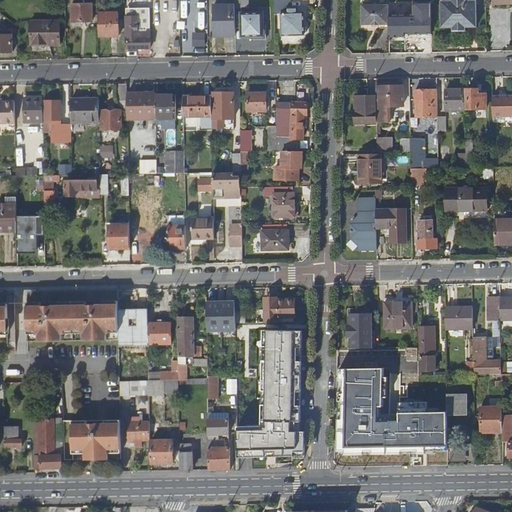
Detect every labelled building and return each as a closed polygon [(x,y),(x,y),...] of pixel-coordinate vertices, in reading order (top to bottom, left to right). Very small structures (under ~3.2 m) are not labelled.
[(246,0),(234,0),(234,5),(235,24),(242,24),(241,35),(263,35),(263,11),(242,12),(242,6),(246,6),(246,0)] [(291,7),(291,0),(275,0),(276,13),(282,13),(283,34),(305,33),(308,30),(308,25),(305,22),(304,11),(295,11),(295,6),(291,7)] [(431,18),(431,0),(419,0),(420,17),(431,18)] [(475,0),(441,0),(442,27),(453,26),(453,28),(465,28),(466,26),(476,26),(475,0)] [(71,3),(71,22),(92,21),(92,3),(71,3)] [(235,32),(235,24),(234,5),(214,5),(214,33),(235,32)] [(389,26),(389,6),(362,6),(362,26),(389,26)] [(187,11),(174,11),(168,11),(169,32),(193,31),(193,21),(189,21),(188,11),(187,11)] [(98,13),(98,37),(119,37),(118,13),(98,13)] [(126,19),(127,49),(150,48),(150,31),(137,32),(136,18),(126,19)] [(49,46),(66,45),(66,21),(31,22),(31,45),(49,44),(49,46)] [(205,34),(195,34),(195,45),(205,45),(205,34)] [(0,52),(11,52),(11,36),(0,36),(0,52)] [(126,93),(126,84),(118,84),(118,101),(126,101),(126,93)] [(379,96),(377,96),(377,121),(386,121),(386,105),(403,105),(403,86),(380,86),(379,96)] [(479,89),(468,89),(468,109),(488,108),(488,90),(480,90),(479,89)] [(438,118),(437,90),(415,90),(415,102),(416,102),(416,118),(438,118)] [(465,111),(465,90),(446,90),(446,111),(465,111)] [(154,93),(126,93),(126,101),(127,117),(155,116),(154,96),(154,93)] [(247,94),(247,112),(268,111),(268,99),(265,99),(265,93),(247,94)] [(212,94),(213,121),(211,121),(211,130),(223,130),(223,120),(233,120),(232,94),(212,94)] [(155,116),(155,120),(175,120),(175,96),(154,96),(155,116)] [(183,97),(183,116),(211,116),(211,96),(183,97)] [(377,121),(377,96),(374,97),(356,98),(356,116),(353,116),(353,125),(377,124),(377,121)] [(511,96),(493,97),(493,119),(511,118),(511,96)] [(42,120),(41,99),(23,99),(24,124),(42,124),(42,120)] [(70,100),(70,124),(99,124),(98,100),(70,100)] [(42,120),(42,124),(42,133),(51,133),(51,143),(71,143),(70,126),(60,126),(59,102),(43,102),(43,119),(42,120)] [(276,127),(276,151),(301,150),(302,138),(304,138),(305,113),(308,113),(309,102),(293,103),(293,108),(276,109),(276,127)] [(0,125),(14,125),(13,104),(0,103),(0,125)] [(101,110),(102,131),(122,132),(122,110),(114,110),(114,107),(108,108),(108,110),(101,110)] [(446,118),(438,118),(438,132),(446,132),(446,118)] [(266,143),(266,151),(276,151),(276,127),(266,127),(266,143)] [(239,129),(240,152),(247,151),(248,151),(248,144),(248,128),(239,129)] [(411,154),(411,139),(401,139),(401,154),(411,154)] [(422,139),(411,139),(411,154),(422,154),(422,139)] [(391,140),(377,140),(377,154),(383,154),(391,154),(391,140)] [(248,144),(248,151),(266,151),(266,143),(248,144)] [(276,166),(276,180),(299,180),(299,171),(296,171),(296,167),(302,167),(302,151),(282,151),(282,167),(276,166)] [(164,163),(165,167),(177,167),(177,168),(183,168),(183,153),(167,153),(167,163),(164,163)] [(443,164),(443,169),(466,168),(466,153),(458,153),(458,164),(443,164)] [(231,172),(232,172),(232,154),(223,154),(224,172),(231,172)] [(232,154),(232,172),(240,172),(240,162),(240,154),(232,154)] [(383,154),(377,154),(361,154),(360,182),(382,183),(383,154)] [(157,159),(141,159),(141,171),(157,171),(157,159)] [(42,169),(43,177),(59,177),(71,176),(71,168),(42,169)] [(0,169),(0,178),(13,178),(13,172),(2,173),(2,169),(0,169)] [(430,171),(416,171),(416,187),(430,187),(430,171)] [(224,172),(212,173),(212,178),(213,192),(213,197),(240,197),(240,188),(239,177),(232,178),(231,172),(224,172)] [(100,188),(100,175),(93,176),(93,178),(87,178),(87,181),(80,182),(80,179),(75,179),(75,183),(64,183),(64,198),(75,198),(75,199),(97,199),(97,189),(100,188)] [(108,175),(100,175),(100,188),(100,194),(108,194),(108,175)] [(201,192),(213,192),(212,178),(201,178),(201,192)] [(54,183),(43,183),(43,196),(54,195),(54,183)] [(274,195),(275,217),(296,216),(295,192),(293,192),(293,186),(264,187),(264,196),(274,195)] [(473,210),(487,210),(486,187),(460,188),(460,189),(475,189),(475,195),(481,195),(481,206),(473,207),(473,210)] [(446,188),(446,211),(460,211),(460,189),(460,188),(446,188)] [(460,211),(473,210),(473,207),(481,206),(481,195),(475,195),(475,189),(460,189),(460,211)] [(376,228),(376,211),(376,198),(359,198),(358,216),(350,223),(351,238),(358,246),(358,250),(377,250),(376,228)] [(0,232),(16,232),(16,221),(16,217),(15,204),(0,204),(0,232)] [(200,206),(199,215),(210,215),(210,207),(200,206)] [(511,218),(511,209),(494,209),(494,218),(511,218)] [(405,210),(376,211),(376,228),(390,228),(391,243),(406,242),(405,210)] [(191,238),(214,238),(213,216),(190,216),(191,238)] [(35,247),(35,236),(44,236),(44,217),(35,217),(35,221),(16,221),(16,232),(16,250),(32,250),(32,247),(35,247)] [(511,218),(494,218),(495,242),(511,242),(511,218)] [(418,233),(412,233),(412,248),(436,248),(437,238),(434,238),(433,220),(420,220),(420,238),(418,238),(418,233)] [(186,249),(185,228),(185,224),(167,224),(168,249),(186,249)] [(109,249),(129,248),(129,226),(109,226),(109,249)] [(229,245),(242,245),(241,228),(229,229),(229,245)] [(263,231),(263,250),(290,250),(290,231),(263,231)] [(501,298),(501,297),(489,297),(489,319),(501,319),(501,298)] [(511,297),(501,298),(501,319),(501,329),(511,328),(511,297)] [(265,299),(265,322),(295,321),(295,299),(265,299)] [(119,318),(119,301),(90,302),(91,341),(108,340),(108,335),(119,335),(119,318)] [(206,302),(207,331),(236,330),(235,323),(235,302),(235,301),(206,302)] [(27,303),(28,333),(60,332),(60,302),(27,303)] [(60,332),(28,333),(28,337),(39,336),(40,342),(62,341),(62,336),(85,336),(85,341),(91,341),(90,302),(60,302),(60,332)] [(2,304),(3,333),(15,333),(15,303),(2,304)] [(412,303),(386,303),(386,328),(412,327),(412,303)] [(473,306),(445,307),(445,327),(473,327),(473,306)] [(119,318),(119,335),(132,335),(132,338),(140,338),(140,334),(144,334),(144,342),(149,342),(148,323),(148,309),(139,310),(139,317),(119,318)] [(351,335),(351,347),(373,347),(373,312),(351,312),(351,323),(348,324),(348,335),(351,335)] [(179,318),(180,357),(199,357),(199,348),(194,348),(194,317),(179,318)] [(149,342),(149,343),(172,343),(172,323),(148,323),(149,342)] [(430,327),(419,327),(420,371),(434,371),(434,356),(430,356),(430,327)] [(303,328),(265,329),(262,424),(237,424),(238,455),(305,454),(305,430),(300,430),(303,328)] [(473,340),(474,362),(474,374),(502,374),(502,360),(492,361),(492,349),(489,349),(485,350),(485,344),(485,340),(473,340)] [(193,367),(207,366),(207,357),(204,357),(204,360),(193,361),(193,367)] [(511,373),(502,374),(502,381),(511,381),(511,373)] [(444,392),(445,377),(427,376),(426,392),(444,392)] [(217,378),(208,378),(208,401),(219,401),(219,378),(217,378)] [(165,393),(179,393),(179,380),(170,380),(165,381),(165,393)] [(149,381),(120,381),(121,396),(150,395),(150,394),(149,381)] [(155,381),(149,381),(150,394),(165,393),(165,381),(161,381),(155,381)] [(467,395),(447,395),(447,414),(467,414),(467,395)] [(502,414),(502,406),(481,406),(481,432),(503,431),(502,414)] [(420,457),(420,465),(421,465),(447,465),(447,460),(447,448),(447,418),(443,418),(442,412),(437,412),(438,422),(436,422),(437,443),(420,443),(420,457)] [(502,414),(503,431),(503,442),(508,441),(509,458),(511,457),(511,421),(511,415),(502,414)] [(35,419),(35,469),(62,468),(62,419),(35,419)] [(122,453),(121,420),(72,421),(73,454),(83,453),(82,450),(86,450),(94,449),(95,459),(109,459),(109,449),(112,449),(112,453),(122,453)] [(208,420),(209,436),(229,436),(229,420),(208,420)] [(130,442),(151,441),(150,421),(129,422),(130,442)] [(391,431),(391,422),(383,422),(377,422),(377,423),(377,434),(391,433),(391,431)] [(377,434),(377,423),(347,423),(347,445),(355,445),(364,445),(364,434),(377,434)] [(5,431),(5,447),(23,447),(23,441),(17,441),(17,431),(5,431)] [(391,431),(391,433),(391,440),(392,458),(420,457),(420,443),(420,441),(413,441),(413,438),(410,439),(410,437),(401,438),(401,439),(399,439),(399,431),(391,431)] [(181,439),(181,471),(193,470),(192,445),(184,445),(184,439),(181,439)] [(152,452),(151,452),(151,463),(173,463),(173,440),(152,440),(152,452)] [(209,441),(209,470),(230,470),(230,448),(225,448),(225,441),(209,441)] [(466,448),(447,448),(447,460),(466,460),(466,448)] [(94,449),(86,450),(86,460),(95,459),(94,449)]
